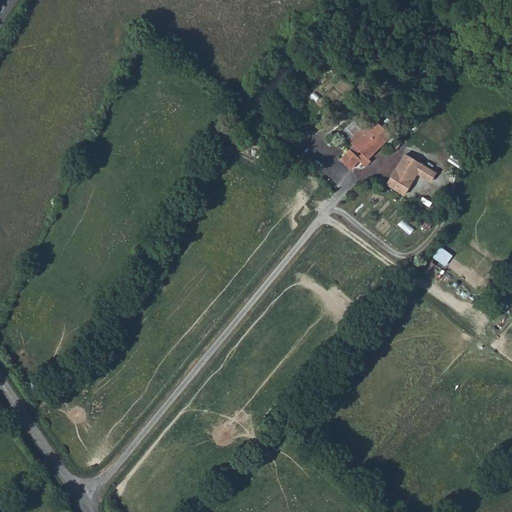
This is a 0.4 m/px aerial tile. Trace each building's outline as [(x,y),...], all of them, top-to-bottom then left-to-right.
[(376,129),(370,123),(354,140),(358,145),(340,163),(350,173),(357,167),(361,170),(368,162),(364,159),(382,142),(388,147),(391,144),(385,139),(388,135),(380,126),(376,129)] [(393,163),(388,171),(398,177),(403,169),(393,163)] [(388,171),(380,184),(404,197),(411,184),(398,177),(388,171)] [(448,265),(455,254),(442,246),(435,257),(448,265)] [(447,284),(454,276),(435,259),(427,266),(447,284)]
